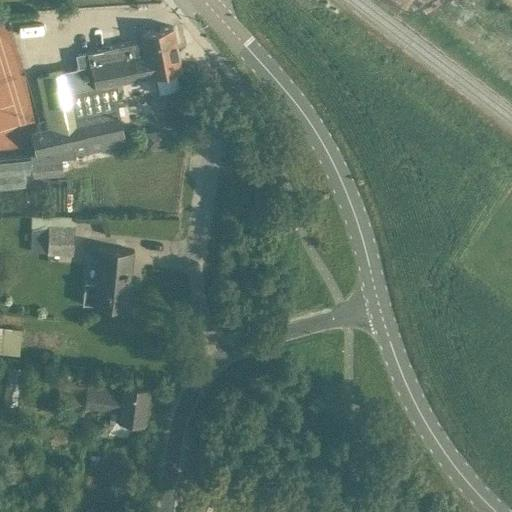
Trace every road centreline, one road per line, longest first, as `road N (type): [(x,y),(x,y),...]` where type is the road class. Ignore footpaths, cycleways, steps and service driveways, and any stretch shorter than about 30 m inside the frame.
road 1 (tertiary): [(380,306),(345,183),(311,123),(202,0)]
road 2 (unclassified): [(226,352),(199,310),(196,272),(213,106)]
road 3 (tertiary): [(498,511),(469,487),(421,414),(380,306)]
road 4 (unclassified): [(166,511),(173,429),(198,380),(226,352)]
road 5 (unclassified): [(226,352),(380,306)]
